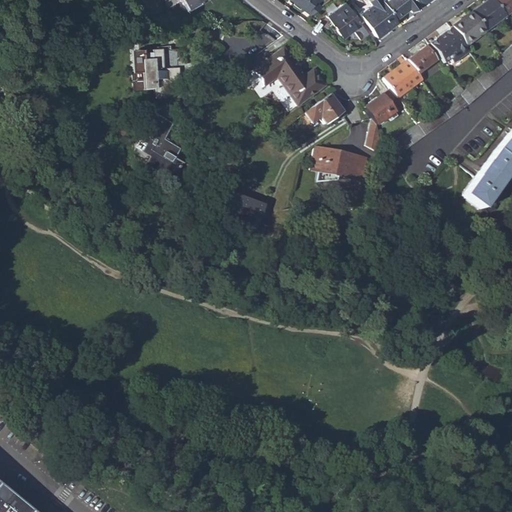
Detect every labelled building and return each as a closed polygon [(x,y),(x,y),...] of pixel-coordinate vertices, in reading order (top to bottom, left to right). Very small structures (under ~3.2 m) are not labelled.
[(168,0),(174,11),(187,3),(185,0),(168,0)] [(185,0),(187,3),(191,10),(208,0),(185,0)] [(287,0),(307,15),(317,7),(309,1),(309,0),(287,0)] [(361,13),(379,38),(398,23),(396,20),(381,1),(380,0),(369,0),(368,1),(372,5),(361,13)] [(382,0),(381,1),(396,20),(409,11),(412,14),(420,8),(413,0),(382,0)] [(413,0),(420,8),(430,0),(413,0)] [(484,0),(469,12),(482,31),(502,16),(490,0),(484,0)] [(511,0),(490,0),(502,16),(511,8),(511,0)] [(322,16),(339,37),(356,24),(340,2),(322,16)] [(448,27),(462,45),(482,31),(469,12),(448,27)] [(446,58),(450,63),(466,51),(462,45),(448,27),(426,43),(436,57),(440,63),(446,58)] [(403,59),(414,74),(436,57),(426,43),(403,59)] [(384,146),(392,158),(428,132),(457,112),(478,94),(511,66),(511,46),(439,107),(384,146)] [(276,78),(297,106),(324,85),(311,68),(302,75),(282,47),(250,71),(262,87),(276,78)] [(144,90),(145,100),(155,99),(154,89),(169,88),(168,68),(153,68),(152,49),(143,50),(143,53),(134,53),(134,51),(121,52),(122,74),(132,74),(133,91),(144,90)] [(387,88),(394,98),(418,80),(414,74),(403,59),(379,77),(387,88)] [(368,118),(373,125),(400,105),(394,98),(387,88),(360,108),(368,118)] [(317,118),(323,126),(341,113),(328,95),(302,114),(309,123),(317,118)] [(133,168),(169,188),(180,167),(164,158),(168,149),(151,140),(158,124),(140,115),(126,142),(133,146),(128,155),(137,159),(133,168)] [(368,118),(365,146),(374,153),(379,150),(373,125),(368,118)] [(461,195),(479,208),(500,179),(511,164),(511,129),(499,144),(461,195)] [(365,146),(360,159),(368,161),(366,167),(374,169),(374,153),(365,146)] [(362,182),(366,167),(368,161),(360,159),(316,148),(311,168),(318,170),(316,180),(340,180),(342,176),(362,182)] [(253,228),(262,204),(227,192),(218,216),(253,228)] [(439,471),(442,483),(454,480),(451,469),(439,471)] [(0,511),(27,511),(0,490),(0,511)]
